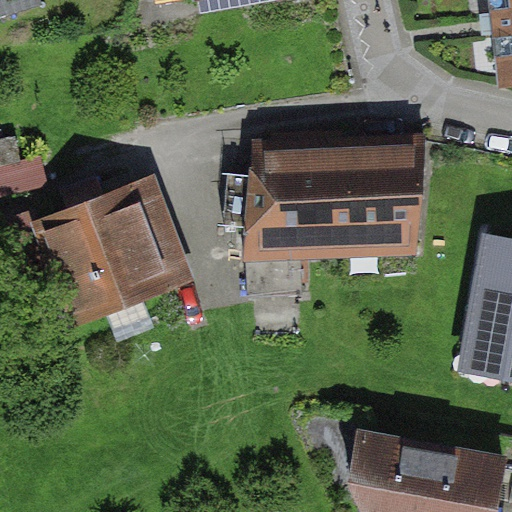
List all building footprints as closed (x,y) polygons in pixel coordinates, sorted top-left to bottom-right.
[(0,0),(0,19),(49,6),(47,0),(0,0)] [(511,0),(497,0),(506,86),(511,85),(511,0)] [(426,143),(262,145),(254,232),(236,232),(237,256),(287,254),(416,249),(426,143)] [(174,288),(133,187),(42,224),(83,325),(174,288)] [(511,386),(511,244),(493,242),(468,379),(511,386)] [(287,254),(237,256),(237,293),(284,292),(287,254)] [(368,511),(407,511),(418,449),(328,431),(368,511)] [(497,511),(506,464),(418,449),(407,511),(497,511)]
